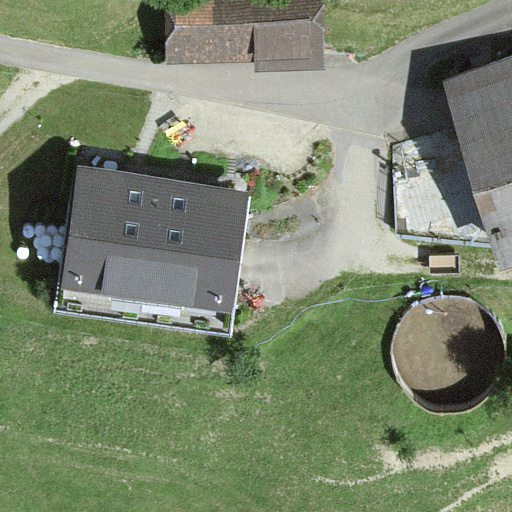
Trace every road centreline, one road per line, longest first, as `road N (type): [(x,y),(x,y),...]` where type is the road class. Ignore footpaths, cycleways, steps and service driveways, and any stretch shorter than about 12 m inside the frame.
road 1 (track): [(405,132),(0,59)]
road 2 (track): [(405,132),(425,75),(467,42),(511,28)]
